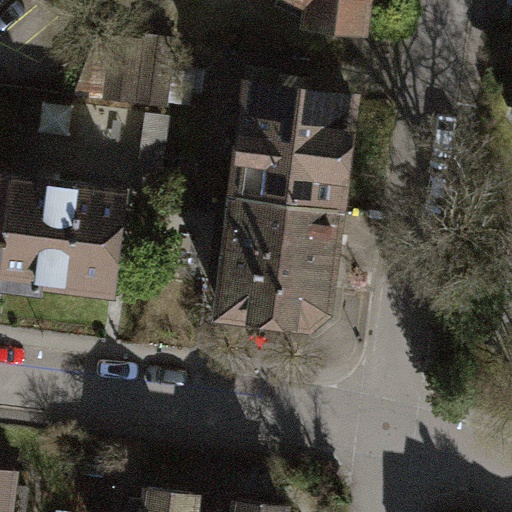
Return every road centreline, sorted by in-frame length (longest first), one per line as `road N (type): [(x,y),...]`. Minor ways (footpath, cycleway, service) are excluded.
road 1 (residential): [(399,433),(444,0)]
road 2 (residential): [(0,381),(399,433)]
road 3 (residential): [(399,433),(511,479)]
